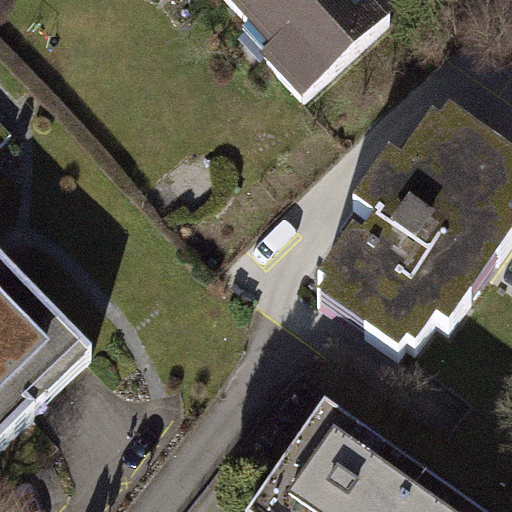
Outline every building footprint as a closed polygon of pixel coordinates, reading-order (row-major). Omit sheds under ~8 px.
[(198,0),(209,11),(221,0),(198,0)] [(221,0),(209,11),(307,120),(393,42),(355,0),(221,0)] [(0,148),(15,132),(0,119),(0,148)] [(511,189),(420,130),(305,306),(426,384),(511,252),(511,189)] [(0,298),(0,456),(79,380),(0,298)] [(434,511),(327,439),(276,511),(434,511)]
